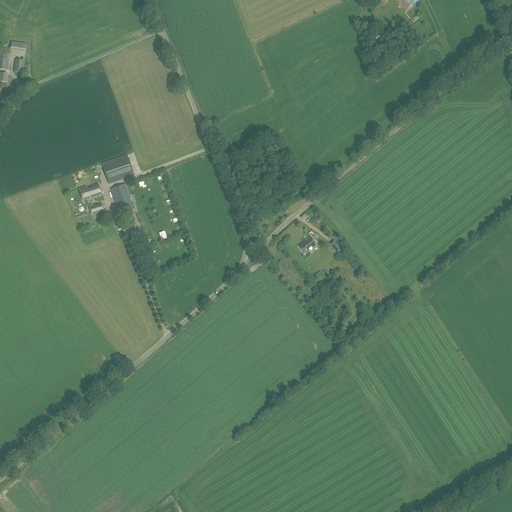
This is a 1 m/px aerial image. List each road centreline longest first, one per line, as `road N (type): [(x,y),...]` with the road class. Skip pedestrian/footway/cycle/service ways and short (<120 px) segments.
road 1 (unclassified): [(258,246),(509,33)]
road 2 (unclassified): [(0,479),(245,260)]
road 3 (unclassified): [(245,240),(153,0)]
road 4 (unknown): [(165,31),(29,87)]
